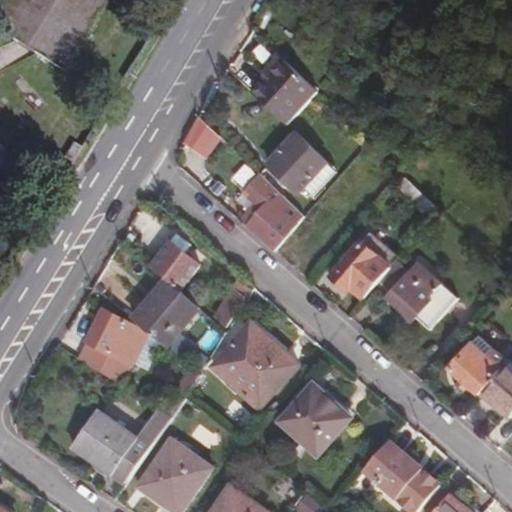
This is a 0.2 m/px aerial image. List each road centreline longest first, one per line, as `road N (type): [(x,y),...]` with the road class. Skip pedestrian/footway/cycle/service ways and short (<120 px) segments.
road 1 (residential): [(511,490),(145,165)]
road 2 (secondary): [(0,402),(145,165)]
road 3 (secondary): [(198,0),(88,175)]
road 4 (secondary): [(145,165),(245,0)]
road 5 (secondary): [(88,175),(0,325)]
